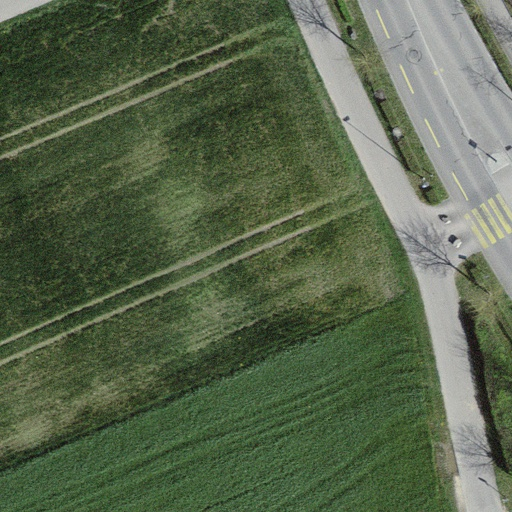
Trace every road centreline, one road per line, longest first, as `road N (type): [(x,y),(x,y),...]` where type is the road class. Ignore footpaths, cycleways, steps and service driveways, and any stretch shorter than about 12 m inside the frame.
road 1 (residential): [(483,511),(426,255),(307,0)]
road 2 (primary): [(511,190),(409,0)]
